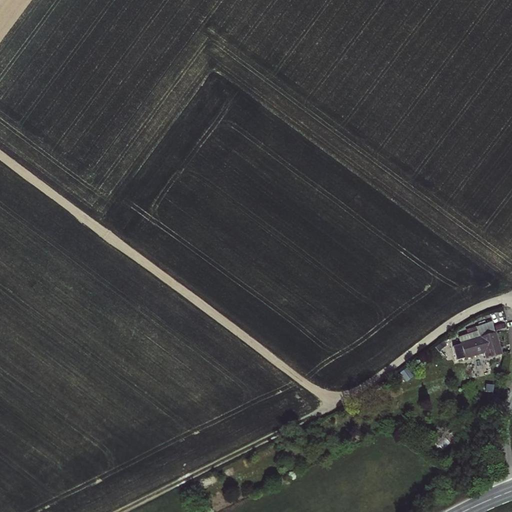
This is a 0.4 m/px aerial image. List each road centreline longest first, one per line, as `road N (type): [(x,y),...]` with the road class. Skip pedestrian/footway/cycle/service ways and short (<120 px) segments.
road 1 (track): [(511,301),(465,311),(339,402),(0,157)]
road 2 (track): [(339,402),(119,511)]
